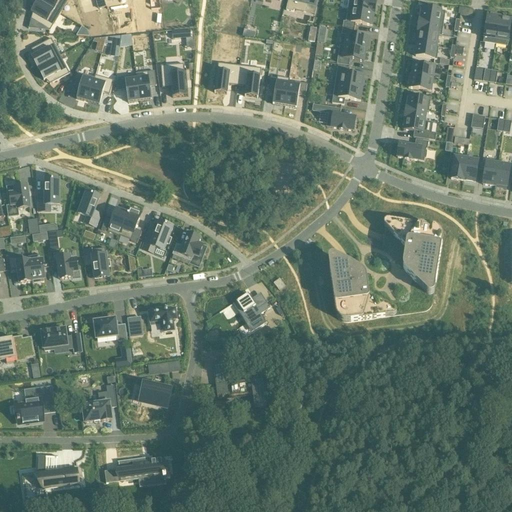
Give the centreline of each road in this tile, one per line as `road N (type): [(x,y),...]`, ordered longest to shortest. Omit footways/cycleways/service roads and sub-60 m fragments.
road 1 (track): [(304,511),(320,403),(355,370),(401,344),(511,339)]
road 2 (residential): [(184,288),(193,354),(169,431),(0,441)]
road 3 (residential): [(16,153),(178,216),(252,271)]
road 4 (residential): [(139,122),(194,117),(283,127),(366,167)]
road 5 (residential): [(139,122),(72,113),(34,86),(20,59),(23,0)]
road 6 (residential): [(0,319),(184,288)]
road 7 (residential): [(366,167),(397,0)]
road 8 (residential): [(252,271),(330,213),(366,167)]
road 9 (residential): [(366,167),(442,199),(511,213)]
road 10 (residential): [(16,153),(139,122)]
